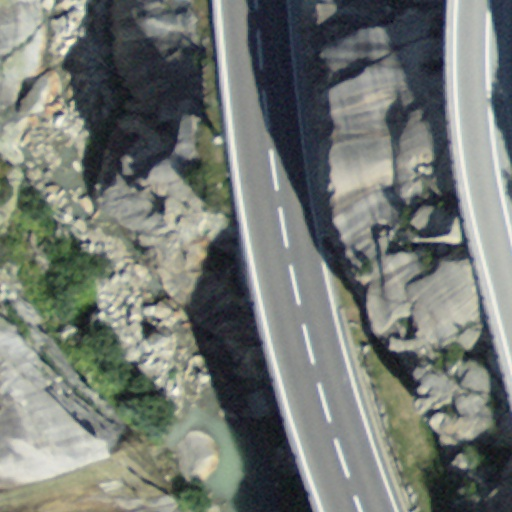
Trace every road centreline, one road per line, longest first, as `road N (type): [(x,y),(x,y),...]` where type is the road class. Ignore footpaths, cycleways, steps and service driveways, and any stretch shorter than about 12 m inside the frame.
road 1 (primary): [(257,0),(277,199),(316,376),(361,511)]
road 2 (primary): [(511,233),(488,91),(489,0)]
